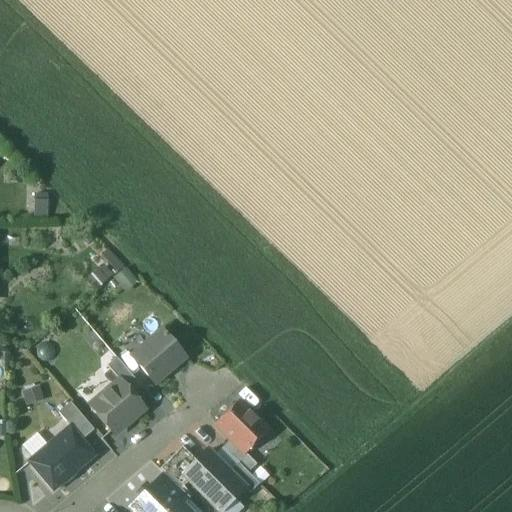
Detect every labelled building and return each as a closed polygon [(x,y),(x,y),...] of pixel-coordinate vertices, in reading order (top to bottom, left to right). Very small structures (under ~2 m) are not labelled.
[(114,274),(121,289),(135,283),(128,267),(114,274)] [(185,359),(161,331),(131,357),(154,385),(185,359)] [(139,386),(116,359),(106,367),(119,382),(120,381),(130,394),(139,386)] [(119,382),(102,396),(98,396),(93,400),(93,404),(89,407),(113,435),(143,410),(130,394),(120,381),(119,382)] [(67,430),(79,443),(94,430),(68,402),(53,415),(67,430)] [(266,432),(237,403),(216,425),(230,440),(245,454),(266,432)] [(67,430),(29,465),(56,494),(94,460),(79,443),(67,430)] [(245,454),(230,440),(222,448),(237,464),(247,474),(256,465),(245,454)] [(182,447),(159,470),(164,476),(165,475),(180,491),(189,482),(183,476),(196,462),(182,447)] [(229,472),(207,451),(196,462),(183,476),(189,482),(218,511),(220,511),(244,489),(244,488),(229,472)] [(247,474),(237,464),(229,472),(244,488),(244,489),(249,494),(258,485),(247,474)] [(164,476),(150,490),(148,487),(144,487),(139,492),(139,496),(141,499),(131,509),(134,511),(179,511),(177,510),(188,499),(180,491),(165,475),(164,476)]
